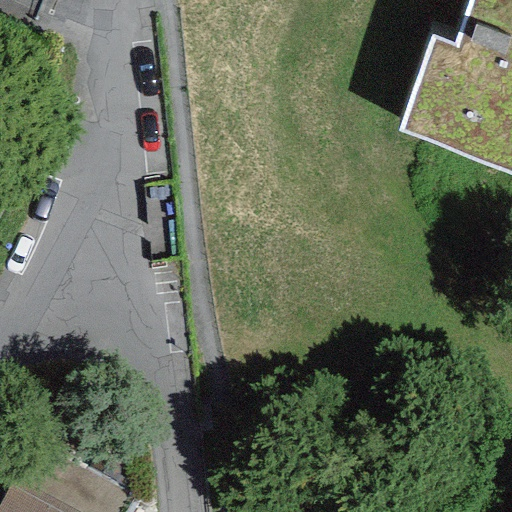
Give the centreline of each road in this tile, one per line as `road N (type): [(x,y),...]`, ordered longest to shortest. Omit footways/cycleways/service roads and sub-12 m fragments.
road 1 (residential): [(104,174),(191,511)]
road 2 (residential): [(0,323),(104,174)]
road 3 (residential): [(104,174),(122,0)]
